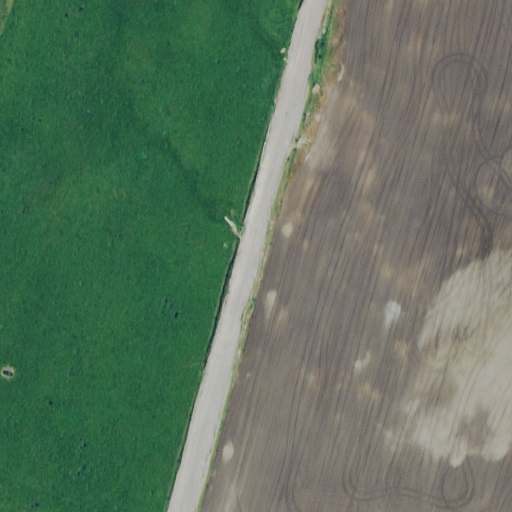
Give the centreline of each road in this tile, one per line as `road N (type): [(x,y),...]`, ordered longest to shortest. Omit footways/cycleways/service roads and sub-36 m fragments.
road 1 (track): [(281,131),(180,511)]
road 2 (track): [(316,0),(281,131)]
